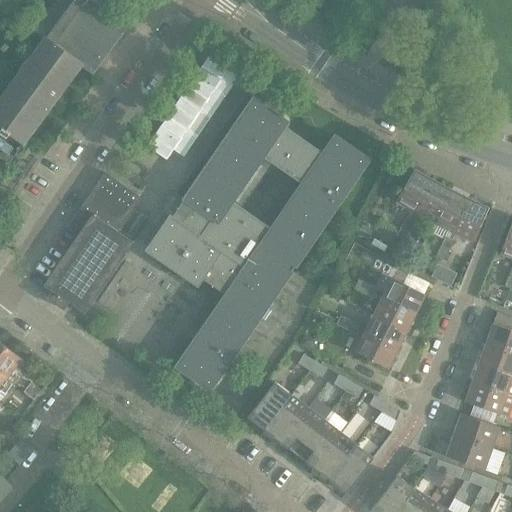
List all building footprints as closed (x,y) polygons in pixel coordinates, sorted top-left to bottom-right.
[(23,146),(81,66),(90,72),(126,23),(104,7),(109,0),(61,0),(37,33),(45,39),(0,99),(0,128),(0,129),(0,134),(12,143),(15,140),(23,146)] [(208,57),(146,147),(166,161),(173,151),(183,158),(238,78),(208,57)] [(283,127),(286,123),(253,100),(184,200),(181,204),(175,199),(167,211),(174,215),(172,218),(170,218),(147,251),(197,285),(201,280),(225,296),(176,367),(210,390),(368,160),(334,137),(323,154),(283,127)] [(0,152),(7,158),(11,153),(13,150),(0,140),(0,152)] [(396,203),(415,214),(433,181),(414,170),(396,203)] [(52,292),(47,300),(63,310),(68,303),(84,314),(133,243),(117,232),(140,198),(106,174),(67,230),(78,237),(44,287),(52,292)] [(451,190),(433,181),(415,214),(433,224),(451,190)] [(469,200),(451,190),(433,224),(453,233),(469,200)] [(488,208),(469,200),(453,233),(472,242),(488,208)] [(146,219),(135,211),(121,232),(132,240),(146,219)] [(407,217),(401,227),(410,232),(415,222),(407,217)] [(511,223),(500,254),(511,258),(511,223)] [(405,242),(410,232),(401,227),(396,237),(399,238),(405,242)] [(445,238),(440,247),(449,252),(454,242),(445,238)] [(444,262),(449,252),(440,247),(436,257),(444,262)] [(433,276),(452,283),(457,271),(438,264),(433,276)] [(138,269),(96,329),(136,357),(178,297),(138,269)] [(392,279),(383,298),(415,314),(425,295),(392,279)] [(354,289),(364,294),(369,285),(359,280),(354,289)] [(369,285),(364,294),(374,299),(378,290),(369,285)] [(415,314),(383,298),(373,316),(406,332),(415,314)] [(406,332),(373,316),(364,334),(397,351),(406,332)] [(336,325),(346,330),(350,321),(340,317),(336,325)] [(360,326),(350,321),(346,330),(356,335),(360,326)] [(511,331),(493,325),(486,344),(511,353),(511,331)] [(397,351),(364,334),(355,353),(387,369),(397,351)] [(28,365),(0,343),(0,374),(13,384),(28,365)] [(511,353),(486,344),(479,364),(511,375),(511,353)] [(315,362),(303,355),(298,365),(310,372),(315,362)] [(327,369),(315,362),(310,372),(322,379),(327,369)] [(511,375),(479,364),(472,383),(511,397),(511,375)] [(13,384),(0,374),(0,400),(0,401),(13,384)] [(351,383),(339,376),(334,385),(346,392),(351,383)] [(274,383),(247,418),(264,431),(291,396),(274,383)] [(363,390),(351,383),(346,392),(357,399),(363,390)] [(511,397),(472,383),(465,403),(508,418),(511,406),(511,397)] [(32,385),(25,393),(34,401),(41,392),(32,385)] [(291,396),(264,431),(280,443),(307,408),(291,396)] [(388,404),(375,396),(369,406),(383,414),(388,404)] [(401,411),(388,404),(383,414),(397,422),(401,411)] [(307,408),(280,443),(297,456),(324,421),(307,408)] [(461,414),(453,436),(492,449),(499,428),(461,414)] [(324,421),(297,456),(313,469),(340,433),(324,421)] [(340,433),(313,469),(330,481),(357,446),(340,433)] [(438,439),(433,452),(484,471),(492,449),(453,436),(450,444),(438,439)] [(21,441),(8,457),(20,467),(33,450),(21,441)] [(357,446),(330,481),(346,494),(353,485),(373,459),(357,446)] [(432,458),(415,452),(409,459),(429,466),(432,458)] [(450,465),(437,460),(434,468),(447,473),(450,465)] [(3,465),(0,469),(0,475),(5,480),(11,471),(3,465)] [(463,469),(450,465),(447,473),(460,477),(463,469)] [(485,478),(473,473),(470,481),(483,485),(485,478)] [(376,502),(369,511),(396,511),(413,489),(396,476),(376,502)] [(498,482),(485,478),(483,485),(496,490),(498,482)] [(413,489),(396,511),(421,511),(430,500),(413,489)] [(430,500),(421,511),(445,511),(446,511),(430,500)]
